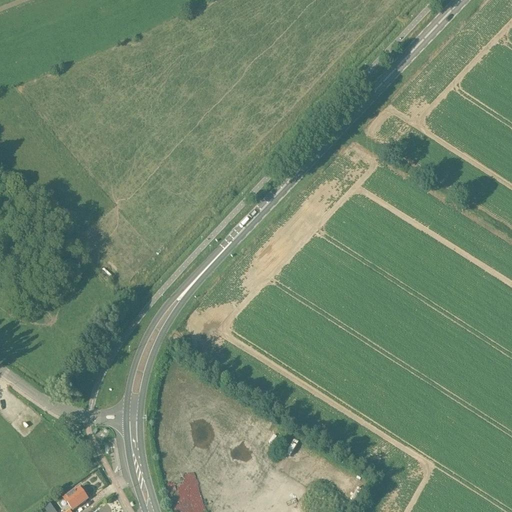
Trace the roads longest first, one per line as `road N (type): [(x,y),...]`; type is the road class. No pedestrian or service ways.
road 1 (secondary): [(132,416),(150,339),(174,303),(460,0)]
road 2 (tertiary): [(132,416),(70,413),(0,369)]
